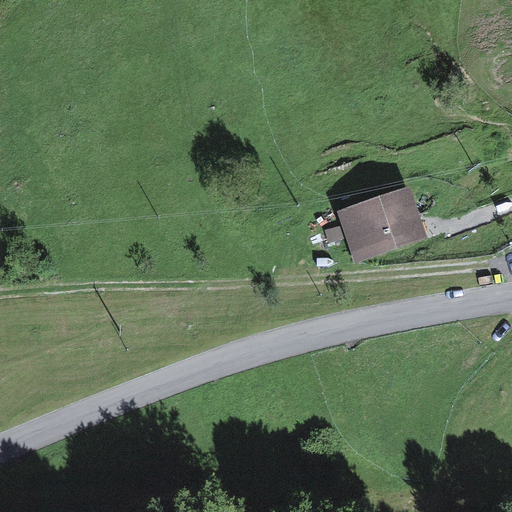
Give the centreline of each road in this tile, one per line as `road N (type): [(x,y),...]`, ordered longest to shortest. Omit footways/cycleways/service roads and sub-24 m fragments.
road 1 (unclassified): [(511,294),(300,337),(0,449)]
road 2 (track): [(0,293),(511,264)]
